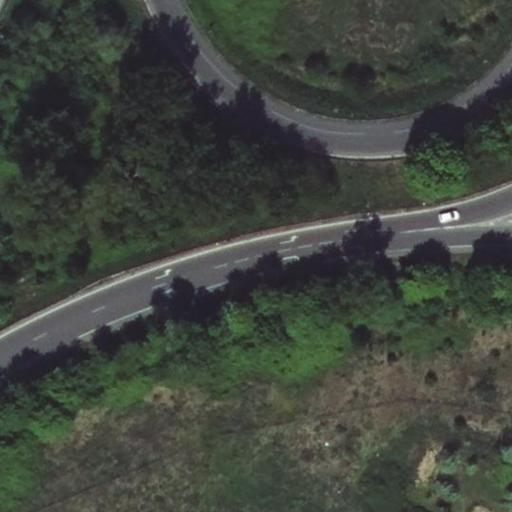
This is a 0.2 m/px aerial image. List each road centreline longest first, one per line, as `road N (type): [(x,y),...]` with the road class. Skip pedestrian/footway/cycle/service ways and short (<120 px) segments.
road 1 (motorway): [(511,82),(444,129),(372,144),(327,142),(239,103),(187,50),(157,0)]
road 2 (motorway): [(0,358),(163,285),(330,242)]
road 3 (motorway): [(330,242),(511,200)]
road 4 (motorway): [(330,242),(511,236)]
